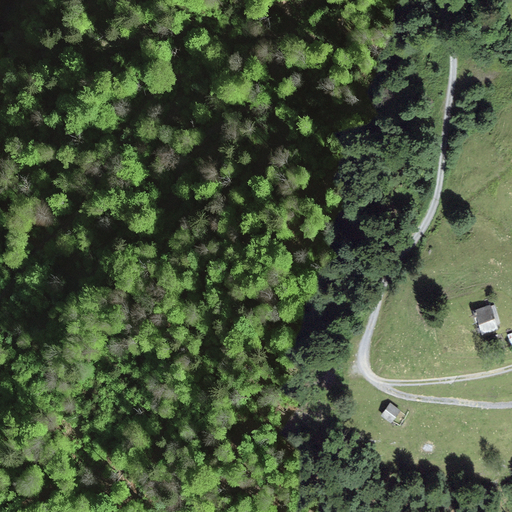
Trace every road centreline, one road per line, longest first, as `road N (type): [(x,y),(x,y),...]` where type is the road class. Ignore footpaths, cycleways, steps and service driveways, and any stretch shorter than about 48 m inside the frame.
road 1 (track): [(439,0),(453,44),(440,200),(382,286),(364,351),(374,381)]
road 2 (track): [(374,381),(384,393),(459,405),(511,403)]
road 3 (track): [(374,381),(511,369)]
